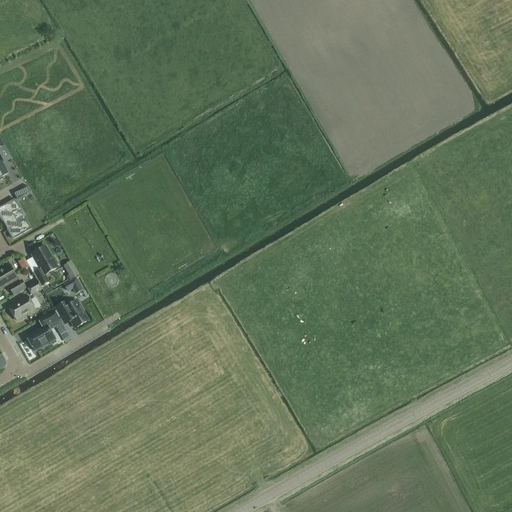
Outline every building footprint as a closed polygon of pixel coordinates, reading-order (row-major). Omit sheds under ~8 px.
[(21,189),(13,194),(16,199),(24,194),(21,189)] [(14,200),(0,208),(0,217),(2,221),(4,220),(9,229),(7,230),(13,239),(31,229),(25,220),(18,224),(12,214),(19,210),(14,200)] [(46,247),(32,255),(40,270),(33,274),(41,287),(48,283),(44,276),(58,268),(56,266),(59,265),(54,257),(52,259),(46,247)] [(11,258),(15,269),(26,265),(22,254),(11,258)] [(67,266),(64,268),(67,275),(71,281),(75,279),(79,277),(75,270),(71,264),(67,266)] [(9,266),(0,271),(0,290),(17,280),(9,266)] [(79,285),(75,280),(64,286),(68,291),(79,285)] [(27,288),(32,296),(42,290),(38,282),(27,288)] [(22,283),(10,290),(13,296),(26,289),(22,283)] [(19,320),(19,321),(25,318),(24,317),(35,311),(27,297),(9,308),(17,322),(19,320)] [(88,321),(77,302),(69,306),(66,302),(55,308),(62,320),(67,317),(75,329),(88,321)] [(38,320),(42,328),(26,337),(34,352),(55,340),(50,331),(63,324),(55,311),(38,320)] [(61,336),(66,343),(71,340),(67,333),(61,336)]
